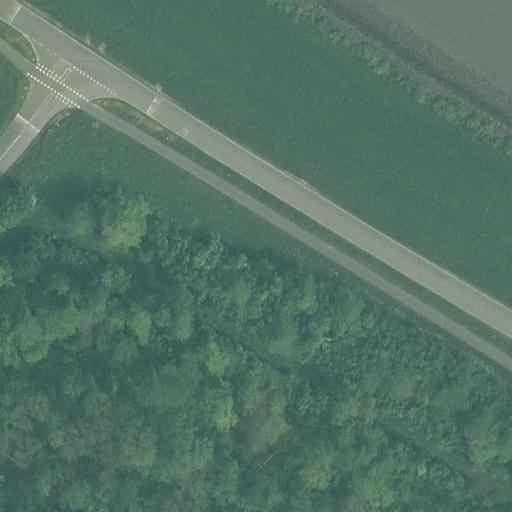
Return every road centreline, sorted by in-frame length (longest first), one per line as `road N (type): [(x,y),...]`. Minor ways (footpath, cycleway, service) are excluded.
road 1 (unclassified): [(511,324),(77,63)]
road 2 (unclassified): [(0,161),(77,63)]
